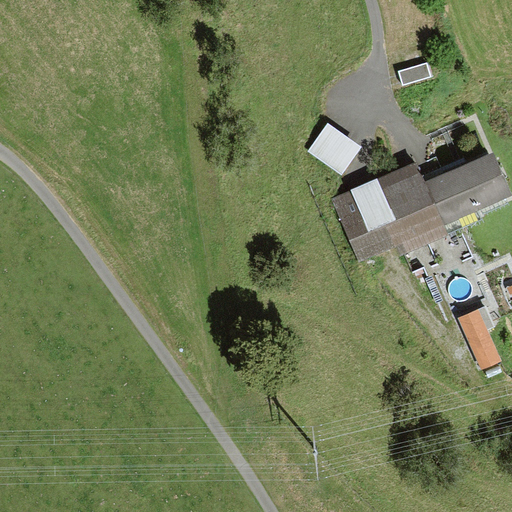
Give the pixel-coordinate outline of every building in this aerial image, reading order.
[(431,60),(402,67),(405,82),(434,75),(431,60)] [(325,126),(306,150),(338,175),(357,150),(325,126)] [(411,167),(327,203),(354,266),(504,202),(486,159),(420,187),(411,167)] [(511,278),(506,269),(489,279),(503,302),(511,296),(511,278)] [(463,307),(475,363),(500,357),(488,301),(463,307)]
